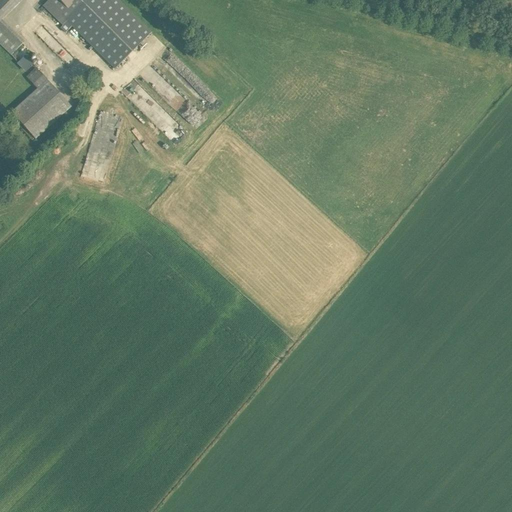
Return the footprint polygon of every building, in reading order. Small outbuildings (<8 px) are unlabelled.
[(0,0),(0,45),(11,56),(25,42),(2,20),(22,0),(0,0)] [(113,0),(76,0),(67,10),(57,0),(49,0),(43,7),(63,27),(61,29),(66,34),(73,27),(116,69),(149,34),(113,0)] [(57,0),(67,10),(76,0),(57,0)] [(184,75),(189,70),(173,54),(168,60),(184,75)] [(33,65),(25,56),(17,64),(25,73),(33,65)] [(71,107),(47,80),(36,68),(26,77),(37,89),(11,113),(35,140),(71,107)] [(133,79),(122,90),(137,105),(148,94),(133,79)] [(99,112),(82,177),(105,183),(122,118),(99,112)]
